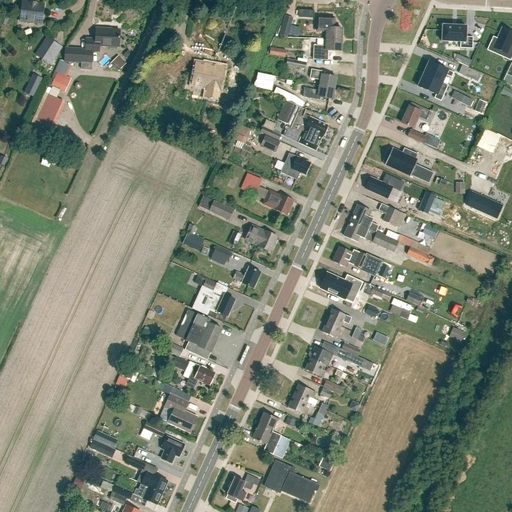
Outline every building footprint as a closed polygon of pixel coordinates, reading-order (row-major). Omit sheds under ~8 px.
[(29,2),(22,1),(20,17),(19,22),(42,24),(44,4),(36,3),(36,2),(29,2)] [(287,37),(292,18),(284,15),(279,35),(287,37)] [(326,39),(341,40),(341,29),(334,28),(334,18),(316,17),(316,31),(327,32),(326,39)] [(442,25),(441,41),(460,42),(460,48),(472,49),(473,37),(466,37),(466,26),(442,25)] [(99,52),(100,46),(119,47),(120,31),(106,30),(106,29),(96,28),(95,39),(86,39),(85,49),(65,48),(64,62),(92,64),(93,52),(99,52)] [(511,32),(502,28),(493,48),(507,54),(505,58),(511,61),(511,57),(511,48),(510,48),(511,42),(511,32)] [(49,64),(60,47),(48,39),(37,56),(49,64)] [(340,51),(341,40),(326,39),(326,47),(314,46),(314,59),(326,60),(326,50),(340,51)] [(285,58),(286,50),(270,48),(269,55),(285,58)] [(128,50),(123,56),(126,59),(131,53),(128,50)] [(111,65),(118,72),(126,64),(120,57),(111,65)] [(463,58),(461,64),(467,67),(470,61),(463,58)] [(305,69),(306,63),(287,59),(286,66),(305,69)] [(426,61),(421,73),(440,82),(443,74),(449,77),(451,72),(426,61)] [(205,65),(196,63),(192,80),(208,83),(205,97),(217,99),(219,90),(220,90),(225,67),(205,63),(205,65)] [(463,66),(459,73),(478,81),(481,74),(463,66)] [(319,85),(334,88),(336,77),(323,75),(324,72),(311,70),(310,78),(320,80),(319,85)] [(65,93),(71,79),(57,73),(51,87),(65,93)] [(276,76),(258,73),(255,88),(273,92),(276,76)] [(421,73),(415,86),(440,97),(442,92),(437,89),(440,82),(421,73)] [(29,82),(24,93),(33,98),(39,86),(29,82)] [(332,99),(334,88),(319,85),(318,91),(308,89),(307,98),(319,100),(319,97),(332,99)] [(511,98),(511,97),(511,90),(503,86),(500,93),(511,98)] [(303,115),(294,111),(297,105),(287,100),(278,119),(288,124),(286,129),(301,136),(298,143),(315,151),(321,137),(322,138),(327,126),(303,114),(303,115)] [(479,100),(477,106),(484,109),(486,103),(479,100)] [(412,128),(418,116),(426,120),(429,112),(411,104),(410,107),(409,107),(401,123),(412,128)] [(404,105),(396,122),(400,124),(408,107),(404,105)] [(501,105),(493,123),(500,126),(508,109),(501,105)] [(278,141),(281,136),(262,127),(260,133),(278,141)] [(473,146),(490,153),(498,135),(480,128),(473,146)] [(422,144),(425,137),(410,130),(407,137),(422,144)] [(236,140),(242,143),(245,137),(238,134),(236,140)] [(264,136),(260,146),(275,152),(280,143),(264,136)] [(229,157),(239,157),(240,147),(230,146),(229,157)] [(428,184),(433,173),(415,165),(417,160),(416,159),(418,154),(404,148),(402,153),(392,149),(391,151),(389,151),(384,161),(386,162),(384,165),(410,176),(428,184)] [(305,175),(310,163),(296,157),(289,154),(280,173),(296,180),(300,173),(305,175)] [(255,196),(262,181),(249,175),(242,190),(255,196)] [(403,184),(399,182),(386,176),(382,183),(370,178),(365,189),(386,198),(391,188),(400,192),(403,184)] [(283,197),(268,190),(265,198),(262,205),(274,210),(286,216),(293,201),(283,196),(283,197)] [(427,215),(435,196),(425,192),(417,211),(427,215)] [(472,192),(466,205),(497,219),(502,206),(472,192)] [(204,196),(199,207),(209,211),(229,221),(234,210),(214,201),(204,196)] [(443,219),(450,201),(443,199),(437,217),(443,219)] [(375,232),(375,231),(377,226),(371,223),(373,219),(368,217),(370,211),(357,205),(350,221),(375,232)] [(393,226),(400,213),(389,208),(382,221),(393,226)] [(398,242),(375,231),(375,232),(350,221),(343,236),(356,242),(359,236),(372,242),(372,243),(393,252),(398,242)] [(438,230),(426,224),(423,230),(435,236),(438,230)] [(186,232),(192,235),(195,228),(189,225),(186,232)] [(263,231),(251,226),(245,240),(258,246),(257,246),(270,252),(277,237),(263,231)] [(199,251),(203,243),(186,235),(182,244),(199,251)] [(216,247),(212,255),(227,262),(231,253),(216,247)] [(339,247),(332,262),(346,268),(348,263),(359,269),(359,270),(375,277),(382,261),(366,254),(365,255),(353,250),(352,253),(339,247)] [(431,266),(434,258),(410,247),(406,254),(431,266)] [(253,288),(261,273),(249,267),(244,276),(235,271),(232,278),(241,282),(241,283),(253,288)] [(327,273),(320,288),(345,299),(349,289),(358,293),(363,282),(347,275),(344,281),(327,273)] [(194,283),(203,287),(206,279),(197,275),(194,283)] [(212,293),(217,284),(206,279),(203,287),(202,288),(212,293)] [(383,291),(373,287),(370,293),(388,301),(391,294),(383,291)] [(418,305),(421,299),(409,294),(406,300),(418,305)] [(208,310),(206,315),(223,323),(226,316),(227,316),(234,300),(224,295),(221,301),(214,298),(211,304),(208,310)] [(408,310),(410,304),(390,299),(389,304),(408,310)] [(369,306),(365,314),(375,318),(379,311),(369,306)] [(332,309),(327,321),(341,327),(343,322),(347,324),(352,326),(355,320),(350,317),(332,309)] [(197,314),(187,310),(176,336),(185,341),(187,342),(188,342),(184,350),(203,358),(206,351),(211,353),(221,329),(209,323),(210,320),(197,314)] [(400,313),(399,317),(414,322),(415,317),(400,313)] [(338,332),(340,327),(327,321),(321,332),(339,340),(342,334),(338,332)] [(453,328),(449,337),(460,342),(464,332),(453,328)] [(382,335),(378,343),(385,347),(389,338),(382,335)] [(180,358),(183,350),(168,342),(164,350),(180,358)] [(357,357),(360,350),(343,343),(341,349),(357,357)] [(310,358),(323,365),(326,360),(330,361),(332,355),(315,347),(310,358)] [(341,350),(338,357),(349,362),(361,367),(364,360),(352,355),(341,350)] [(188,363),(175,357),(172,365),(184,371),(182,376),(189,379),(186,385),(193,389),(197,380),(209,385),(215,373),(205,369),(206,368),(202,366),(201,367),(189,362),(188,363)] [(321,370),(323,365),(310,358),(304,370),(322,378),(325,371),(321,370)] [(114,383),(122,386),(125,378),(116,376),(114,383)] [(326,381),(323,388),(340,396),(343,389),(343,388),(326,381)] [(293,396),(307,402),(309,397),(313,399),(316,393),(298,385),(293,396)] [(328,398),(331,392),(322,388),(320,394),(328,398)] [(189,433),(196,417),(184,411),(188,402),(170,394),(164,407),(173,411),(168,423),(189,433)] [(304,407),(307,402),(293,396),(288,408),(305,415),(308,409),(304,407)] [(258,426),(272,432),(278,419),(263,413),(258,426)] [(288,417),(286,423),(293,426),(295,420),(288,417)] [(161,437),(165,429),(147,421),(143,429),(161,437)] [(281,436),(272,432),(258,426),(252,439),(266,445),(263,451),(273,455),(282,459),(290,440),(281,436)] [(164,451),(160,459),(171,463),(175,455),(178,457),(184,445),(167,437),(161,449),(164,451)] [(104,445),(93,440),(89,447),(101,452),(104,445)] [(326,455),(321,467),(329,471),(334,459),(326,455)] [(142,471),(145,464),(128,456),(124,463),(142,471)] [(317,492),(319,485),(295,475),(297,471),(295,470),(295,469),(275,461),(264,486),(280,494),(281,491),(309,503),(314,491),(317,492)] [(140,474),(137,482),(141,484),(148,487),(162,493),(167,482),(167,481),(147,472),(145,476),(140,474)] [(236,504),(238,499),(242,501),(246,493),(241,491),(242,487),(250,490),(253,484),(257,486),(259,480),(247,475),(244,482),(234,478),(227,494),(228,495),(226,499),(236,504)] [(76,478),(72,485),(79,488),(82,481),(76,478)] [(135,489),(133,494),(143,498),(157,505),(162,493),(148,487),(141,484),(138,491),(135,489)] [(129,500),(132,493),(115,485),(111,492),(127,499),(129,500)] [(111,492),(109,499),(124,505),(127,499),(111,492)] [(101,502),(99,508),(106,511),(108,505),(101,502)]
